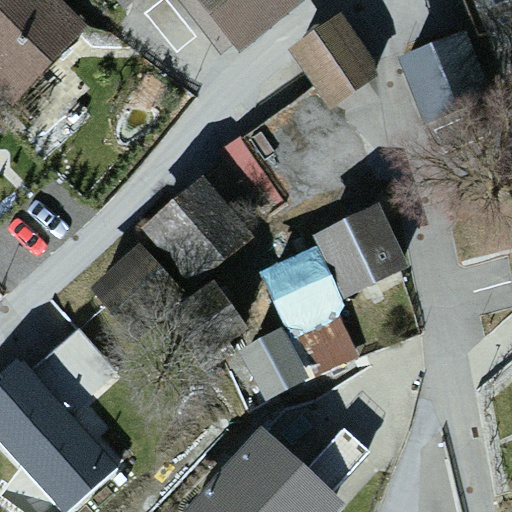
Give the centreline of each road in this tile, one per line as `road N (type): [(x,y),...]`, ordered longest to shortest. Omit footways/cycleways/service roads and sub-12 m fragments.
road 1 (residential): [(377,9),(454,373),(501,511)]
road 2 (residential): [(377,9),(350,6),(298,30),(0,315)]
